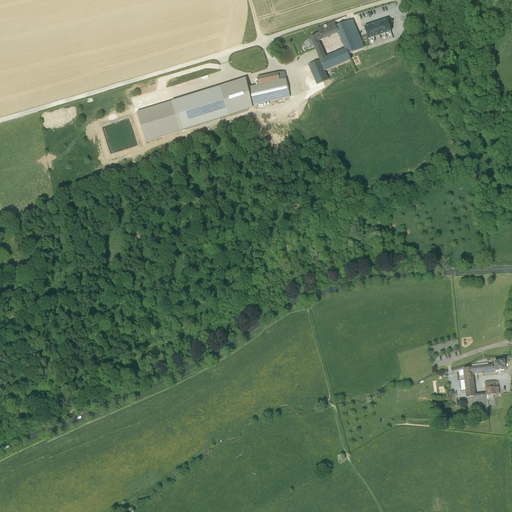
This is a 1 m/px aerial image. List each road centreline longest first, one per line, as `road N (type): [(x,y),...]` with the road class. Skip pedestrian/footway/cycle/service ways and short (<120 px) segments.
road 1 (unclassified): [(511,258),(368,267),(298,288),(187,354),(0,442)]
road 2 (track): [(0,122),(256,42)]
road 3 (unclassified): [(256,42),(389,0)]
